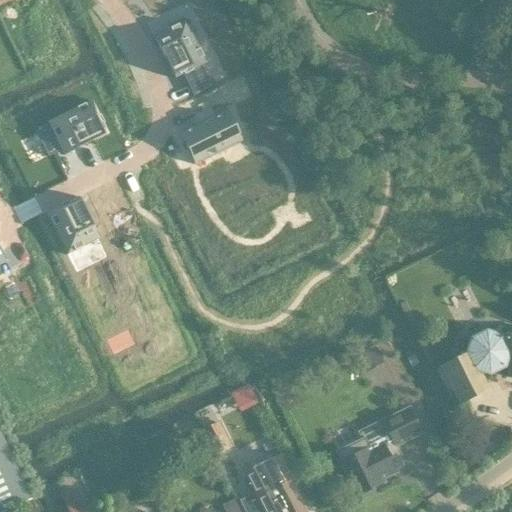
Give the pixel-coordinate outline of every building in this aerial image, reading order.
[(169,29),(153,37),(174,80),(182,75),(193,97),(214,87),(203,65),(205,63),(199,50),(185,21),(169,29)] [(48,126),(35,133),(47,157),(61,150),(64,155),(91,142),(108,134),(104,128),(91,102),(77,108),(47,123),(48,126)] [(226,110),(178,134),(179,137),(180,136),(193,162),(192,163),(194,166),(242,142),(240,139),(226,113),(227,113),(226,110)] [(77,197),(45,213),(66,256),(98,240),(77,197)] [(511,378),(511,334),(501,340),(500,338),(485,333),(471,340),(466,354),(440,367),(459,405),(487,390),(477,371),(488,374),(502,367),(503,364),(511,379),(511,378)] [(374,347),(358,356),(366,371),(382,363),(374,347)] [(249,387),(231,396),(234,402),(252,393),(249,387)] [(408,408),(381,421),(390,438),(394,447),(395,447),(421,434),(408,408)] [(201,433),(213,455),(230,446),(218,424),(201,433)] [(0,436),(0,511),(2,511),(29,500),(0,436)] [(361,441),(337,453),(343,466),(341,467),(347,479),(349,478),(358,496),(360,495),(361,497),(373,491),(372,489),(384,483),(382,480),(396,473),(392,466),(390,461),(399,456),(395,447),(394,447),(390,438),(367,450),(363,440),(361,441)] [(303,511),(300,505),(303,504),(281,461),(245,480),(261,511),(303,511)] [(77,511),(68,495),(54,502),(59,511),(77,511)] [(239,511),(233,500),(221,506),(224,511),(239,511)]
